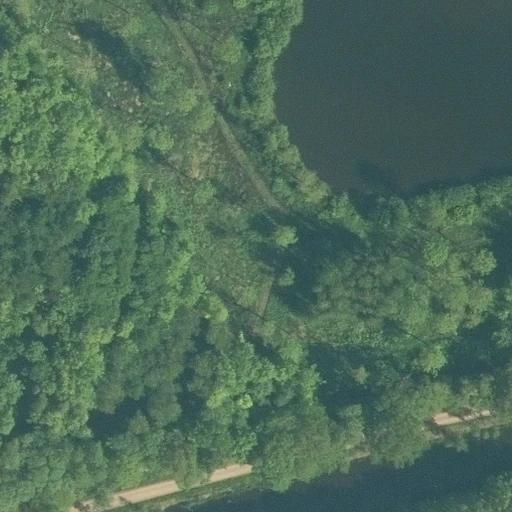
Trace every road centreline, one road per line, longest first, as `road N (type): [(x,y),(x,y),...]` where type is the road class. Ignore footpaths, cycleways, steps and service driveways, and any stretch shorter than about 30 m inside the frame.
road 1 (track): [(241,470),(511,405)]
road 2 (track): [(80,511),(241,470)]
